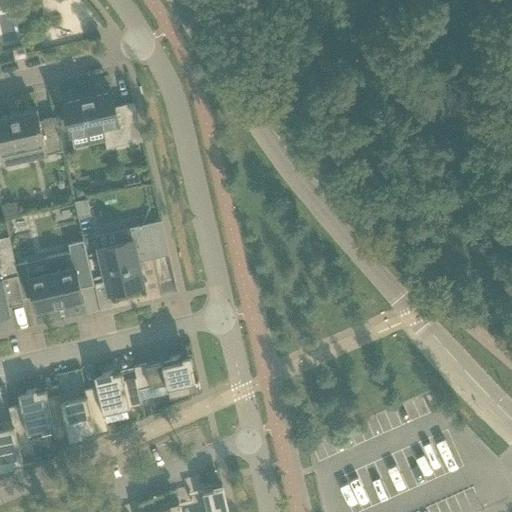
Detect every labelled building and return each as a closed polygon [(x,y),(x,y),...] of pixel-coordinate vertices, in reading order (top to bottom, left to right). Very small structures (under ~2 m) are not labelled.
[(27,58),(26,54),(24,46),(12,49),(15,61),(27,58)] [(103,126),(108,147),(127,142),(128,143),(142,140),(133,102),(115,106),(112,92),(93,96),(93,94),(81,96),(82,99),(63,103),(71,134),(103,126)] [(28,160),(47,156),(47,154),(62,150),(55,117),(39,121),(37,110),(37,109),(35,109),(20,113),(20,112),(8,114),(9,116),(0,117),(0,153),(0,154),(26,149),(28,160)] [(80,186),(74,187),(77,199),(86,196),(85,190),(84,189),(80,186)] [(87,201),(75,204),(79,218),(80,218),(80,217),(91,215),(89,208),(87,201)] [(15,202),(1,205),(4,217),(17,214),(15,202)] [(109,294),(144,286),(138,261),(169,254),(161,220),(120,230),(122,241),(98,247),(109,294)] [(0,312),(2,312),(3,314),(10,313),(8,307),(24,303),(11,245),(9,236),(0,237),(0,312)] [(33,296),(37,310),(54,306),(54,307),(57,307),(57,306),(63,304),(63,305),(66,304),(83,300),(80,288),(94,285),(83,240),(68,244),(70,251),(49,256),(52,272),(29,277),(33,296)] [(26,263),(16,265),(23,298),(33,296),(29,277),(26,263)] [(132,366),(133,370),(134,369),(135,377),(138,388),(161,383),(168,387),(170,396),(188,392),(188,395),(201,392),(198,380),(195,381),(191,366),(194,365),(191,353),(161,360),(162,363),(145,367),(145,364),(132,366)] [(142,404),(138,388),(135,377),(124,380),(122,372),(113,374),(112,371),(94,375),(96,386),(97,386),(104,413),(142,404)] [(62,402),(61,402),(69,436),(68,436),(68,437),(74,436),(75,439),(87,436),(86,433),(106,429),(107,432),(108,431),(108,428),(104,413),(97,386),(96,386),(84,389),(86,396),(62,402)] [(19,396),(20,404),(21,404),(30,438),(53,432),(55,439),(68,436),(69,436),(61,402),(62,402),(60,395),(48,397),(46,390),(37,392),(36,389),(24,391),(25,395),(19,396)] [(11,421),(0,423),(0,468),(2,468),(2,471),(14,468),(13,465),(23,463),(21,455),(33,452),(30,438),(21,404),(20,404),(8,407),(11,421)] [(228,511),(222,483),(203,488),(203,491),(202,492),(207,511),(228,511)] [(159,506),(160,511),(180,511),(179,502),(159,506)]
